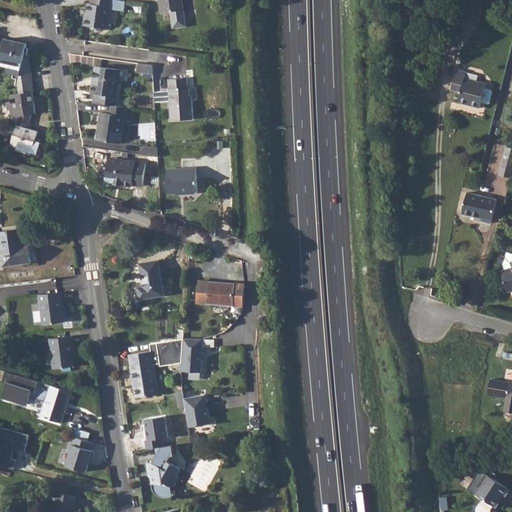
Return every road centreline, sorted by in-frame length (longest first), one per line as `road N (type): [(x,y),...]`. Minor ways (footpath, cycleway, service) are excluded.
road 1 (motorway): [(298,0),(332,511)]
road 2 (motorway): [(356,511),(322,0)]
road 3 (residential): [(127,511),(87,236),(94,208)]
road 4 (track): [(424,304),(441,213),(437,168),(455,24),(477,28)]
road 5 (residential): [(252,348),(252,257),(94,208)]
road 6 (residential): [(73,180),(45,0)]
